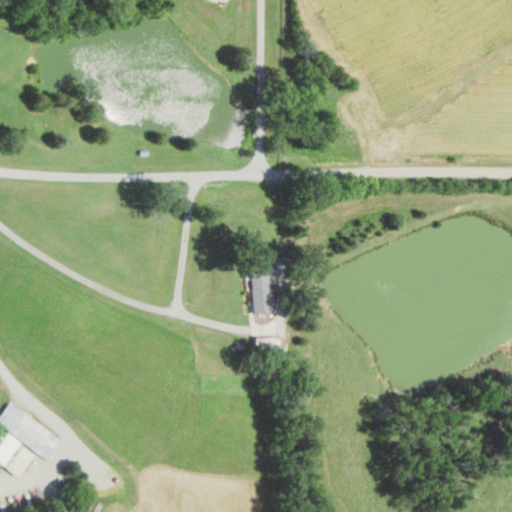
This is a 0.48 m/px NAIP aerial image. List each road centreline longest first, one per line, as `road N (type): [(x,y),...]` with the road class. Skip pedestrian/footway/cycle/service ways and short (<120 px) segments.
road 1 (residential): [(511,172),(0,171)]
road 2 (residential): [(0,246),(87,309),(201,337),(248,332)]
road 3 (residential): [(363,169),(360,101),(297,59),(286,0)]
